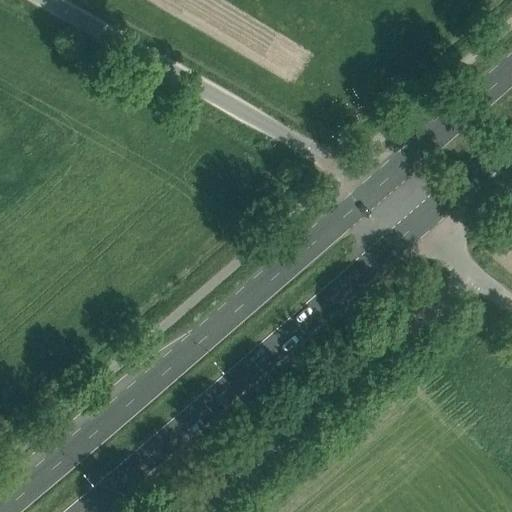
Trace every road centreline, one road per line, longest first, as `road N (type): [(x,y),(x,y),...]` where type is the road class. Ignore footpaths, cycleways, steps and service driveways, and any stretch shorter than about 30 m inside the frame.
road 1 (primary): [(372,191),(0,510)]
road 2 (primary): [(88,511),(418,223)]
road 3 (unclassified): [(372,191),(43,0)]
road 4 (unclassified): [(202,511),(474,275)]
road 5 (primary): [(511,70),(372,191)]
road 6 (primary): [(418,223),(511,141)]
